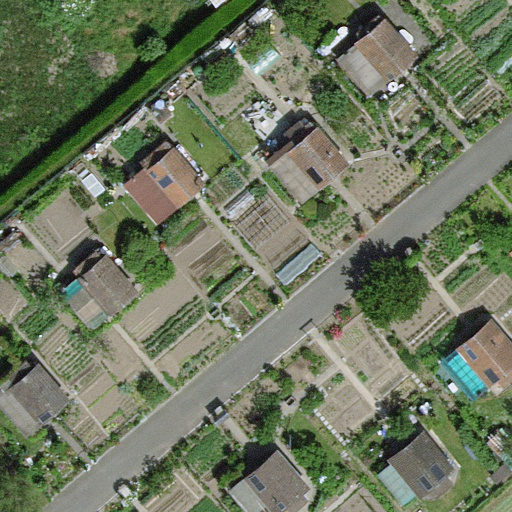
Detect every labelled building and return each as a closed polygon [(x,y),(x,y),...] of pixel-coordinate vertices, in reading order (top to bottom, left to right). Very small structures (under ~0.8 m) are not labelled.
[(418,57),(390,25),(364,48),(392,79),(418,57)] [(352,166),(324,134),(298,157),(325,189),(352,166)] [(207,185),(179,152),(156,173),(184,205),(207,185)] [(139,292),(111,260),(88,280),(116,312),(139,292)] [(511,355),(511,345),(489,317),(459,341),(487,376),(511,355)] [(72,401),(45,368),(19,390),(46,423),(72,401)] [(450,464),(422,429),(392,454),(420,489),(450,464)] [(304,481),(275,447),(246,473),(274,506),(304,481)]
